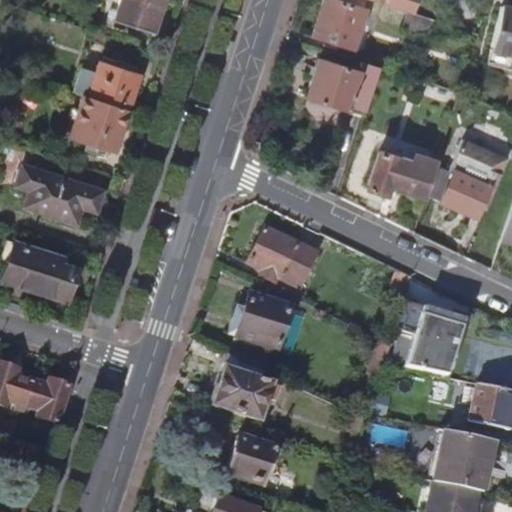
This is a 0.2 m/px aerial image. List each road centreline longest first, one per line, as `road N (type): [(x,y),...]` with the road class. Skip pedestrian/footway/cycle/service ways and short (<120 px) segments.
road 1 (residential): [(215,164),(511,303)]
road 2 (tertiary): [(215,164),(148,371)]
road 3 (tertiary): [(268,0),(215,164)]
road 4 (residential): [(0,322),(148,371)]
road 5 (tertiary): [(148,371),(103,511)]
